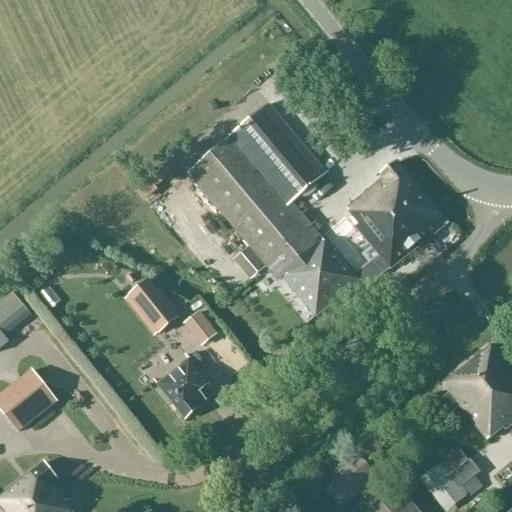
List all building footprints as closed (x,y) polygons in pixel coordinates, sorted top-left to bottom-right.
[(287,209),(292,205),(327,175),(268,106),(236,134),(230,140),(287,209)] [(334,253),(292,205),(287,209),(230,140),(188,176),(249,249),(233,262),(250,282),(265,269),(278,284),(282,280),(316,320),(359,282),(354,277),(334,253)] [(379,257),(354,277),(366,290),(449,226),(398,163),(380,177),(382,182),(347,210),(359,227),(356,229),(379,257)] [(160,171),(148,179),(154,187),(166,178),(160,171)] [(148,282),(129,297),(159,335),(178,319),(148,282)] [(19,312),(6,317),(2,307),(0,307),(0,330),(22,323),(19,312)] [(200,314),(184,326),(201,348),(217,335),(200,314)] [(506,433),(511,428),(511,368),(494,345),(442,387),(449,395),(437,404),(449,419),(460,409),(487,444),(504,430),(506,433)] [(190,361),(158,386),(185,421),(200,408),(199,407),(206,401),(200,394),(210,386),(190,361)] [(31,373),(0,397),(0,409),(19,433),(56,404),(31,373)] [(439,465),(419,481),(445,511),(448,511),(468,496),(470,499),(482,489),(473,478),(479,473),(470,461),(468,463),(457,451),(439,465)] [(376,480),(377,480),(357,456),(344,467),(340,464),(333,471),(335,475),(320,487),(340,511),(360,494),(374,511),(417,511),(401,492),(392,499),(376,480)] [(71,511),(65,504),(67,502),(53,485),(57,481),(44,464),(0,498),(0,507),(3,511),(71,511)]
